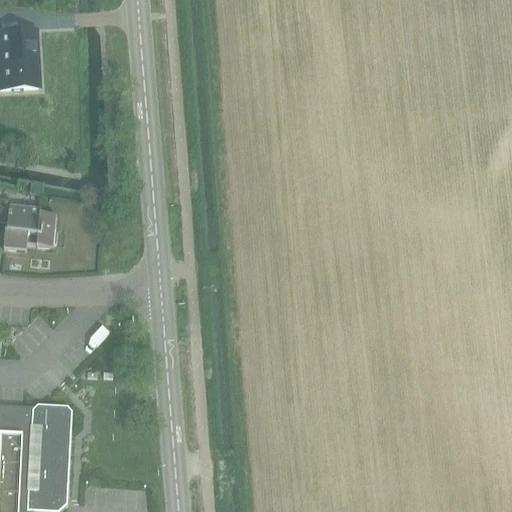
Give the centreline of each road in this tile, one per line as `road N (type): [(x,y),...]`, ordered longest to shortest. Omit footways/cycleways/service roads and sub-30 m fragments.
road 1 (secondary): [(160,284),(137,0)]
road 2 (secondary): [(178,511),(160,284)]
road 3 (unclassified): [(160,284),(0,288)]
